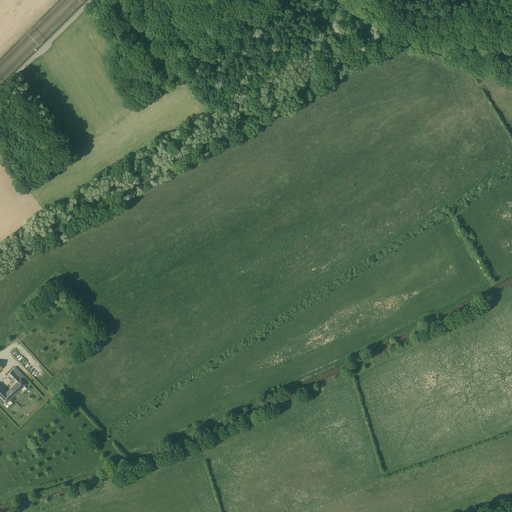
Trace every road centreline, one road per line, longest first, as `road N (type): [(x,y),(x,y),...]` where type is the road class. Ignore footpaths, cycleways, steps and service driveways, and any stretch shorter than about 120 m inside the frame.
road 1 (track): [(408,32),(0,270)]
road 2 (unclassified): [(91,0),(0,90)]
